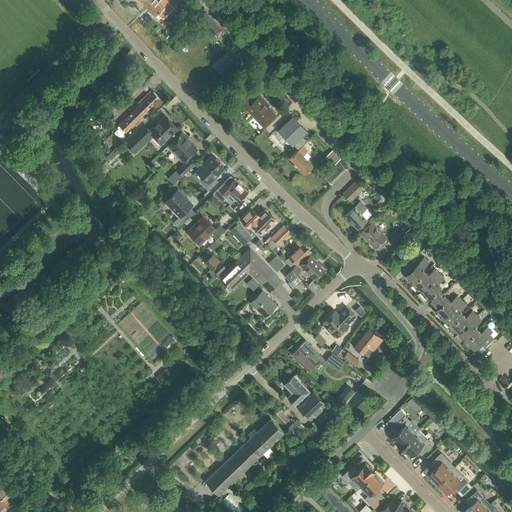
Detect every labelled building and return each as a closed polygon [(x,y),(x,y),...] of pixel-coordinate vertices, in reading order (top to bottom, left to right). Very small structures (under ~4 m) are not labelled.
[(160,0),(159,2),(157,0),(140,0),(154,15),(157,12),(162,17),(173,7),(166,0),(160,0)] [(131,98),(141,88),(135,81),(124,91),(121,88),(106,101),(118,113),(132,99),(131,98)] [(144,111),(152,104),(156,107),(162,101),(151,91),(139,103),(140,104),(119,124),(125,131),(134,123),(142,116),(145,113),(144,111)] [(263,127),(275,115),(265,104),(266,102),(260,96),(254,101),(249,95),(239,105),(245,111),(247,109),(263,127)] [(172,136),(178,130),(165,115),(149,130),(143,123),(138,128),(124,141),(135,153),(154,135),(162,144),(166,141),(169,145),(175,140),(172,136)] [(308,131),(292,115),(278,129),(294,145),(308,131)] [(145,119),(142,116),(134,123),(138,128),(143,123),(142,122),(145,119)] [(197,149),(181,133),(178,130),(172,136),(175,140),(169,145),(168,146),(183,162),(197,149)] [(98,139),(110,151),(114,147),(103,135),(98,139)] [(105,156),(92,140),(84,146),(98,162),(105,156)] [(127,154),(119,146),(115,149),(123,158),(127,154)] [(312,166),(302,156),(308,151),(303,146),(290,157),(305,173),(312,166)] [(340,159),(332,150),(325,156),(334,165),(340,159)] [(119,164),(110,154),(106,158),(114,168),(119,164)] [(223,169),(213,158),(198,172),(209,183),(205,186),(210,191),(219,183),(214,178),(223,169)] [(183,175),(193,164),(189,159),(178,170),(183,175)] [(332,184),(346,170),(339,163),(325,176),(332,184)] [(188,181),(188,178),(186,175),(183,175),(180,177),(180,180),(182,183),(185,183),(188,181)] [(248,192),(234,178),(228,184),(225,181),(213,194),(221,201),(229,193),(237,201),(240,198),(241,199),(248,192)] [(349,200),(364,186),(357,179),(342,193),(349,200)] [(192,205),(177,190),(166,201),(180,215),(173,223),(177,228),(194,211),(190,207),(192,205)] [(207,200),(216,209),(221,204),(212,195),(207,200)] [(366,220),(361,213),(365,209),(359,202),(344,216),(357,229),(366,220)] [(260,233),(275,219),(265,209),(259,215),(250,206),(239,217),(249,228),(249,227),(248,226),(251,224),(260,233)] [(215,240),(226,230),(220,224),(215,229),(203,217),(187,232),(200,245),(210,235),(215,240)] [(386,238),(372,222),(360,233),(375,248),(386,238)] [(251,238),(238,224),(230,231),(243,245),(251,238)] [(397,242),(411,229),(406,224),(392,238),(397,242)] [(278,245),(291,232),(285,226),(267,244),(272,249),(277,244),(278,245)] [(260,238),(256,243),(262,248),(266,243),(260,238)] [(214,250),(219,244),(216,240),(210,246),(214,250)] [(305,258),(310,253),(299,241),(293,247),(295,250),(288,257),(284,261),(290,268),(294,264),(296,266),(299,263),(305,258)] [(274,253),(268,247),(263,252),(269,258),(274,253)] [(280,280),(250,249),(220,278),(230,288),(248,270),(268,291),(280,280)] [(220,261),(213,254),(212,254),(208,250),(201,258),(211,269),(220,261)] [(284,264),(275,254),(267,261),(276,271),(284,264)] [(323,272),(309,257),(307,259),(305,258),(299,263),(301,265),(299,266),(313,281),(323,272)] [(412,284),(425,271),(422,268),(428,262),(424,258),(405,276),(412,284)] [(301,271),(296,266),(291,271),(296,275),(301,271)] [(420,292),(439,274),(435,269),(429,275),(425,271),(412,284),(420,292)] [(301,282),(295,276),(296,276),(291,271),(285,276),(289,282),(288,284),(293,289),(301,282)] [(440,297),(436,292),(441,287),(437,284),(443,278),(439,274),(420,292),(428,300),(432,304),(440,297)] [(252,278),(249,281),(256,288),(259,285),(252,278)] [(275,306),(262,292),(251,302),(264,316),(275,306)] [(442,319),(461,301),(457,296),(451,302),(447,299),(444,301),(440,297),(432,304),(437,309),(434,311),(442,319)] [(450,327),(463,314),(459,311),(466,305),(461,301),(442,319),(450,327)] [(348,324),(356,316),(345,304),(337,312),(335,309),(322,322),(323,323),(322,324),(334,337),(335,336),(337,337),(349,325),(348,324)] [(360,306),(356,311),(360,315),(365,311),(360,306)] [(457,334),(477,316),(472,312),(466,318),(463,314),(450,327),(457,334)] [(465,343),(478,330),(474,326),(481,320),(477,316),(457,334),(465,343)] [(473,350),(480,343),(484,347),(493,338),(490,334),(492,332),(487,327),(481,333),(478,330),(465,343),(473,350)] [(373,351),(382,339),(368,328),(363,334),(365,336),(356,348),(364,354),(369,348),(373,351)] [(322,345),(326,341),(318,333),(314,337),(322,345)] [(321,356),(305,340),(292,354),(308,369),(321,356)] [(359,360),(347,351),(342,357),(354,366),(359,360)] [(362,374),(345,361),(332,352),(326,360),(339,370),(337,373),(354,386),(362,374)] [(311,420),(326,405),(314,393),(307,400),(304,396),(309,391),(294,376),(285,385),(291,391),(289,393),(291,396),(289,398),(296,404),(297,403),(300,405),(298,407),(311,420)] [(349,386),(338,399),(344,404),(355,391),(349,386)] [(335,403),(329,396),(327,398),(333,405),(335,403)] [(415,433),(414,432),(406,424),(410,421),(405,415),(391,429),(396,433),(391,438),(396,442),(400,447),(415,433)] [(263,453),(269,447),(284,433),(271,419),(257,433),(255,430),(249,435),(251,438),(200,488),(213,501),(263,453)] [(301,429),(304,426),(297,419),(288,427),(299,438),(304,432),(301,429)] [(421,454),(432,444),(427,438),(423,442),(415,433),(400,447),(405,452),(409,456),(417,449),(421,454)] [(194,451),(200,446),(196,442),(190,448),(194,451)] [(267,457),(273,451),(269,447),(263,453),(267,457)] [(437,484),(454,467),(441,453),(430,463),(435,468),(427,475),(437,484)] [(356,489),(374,472),(365,463),(358,470),(353,465),(343,475),(356,489)] [(457,491),(468,481),(454,467),(437,484),(446,494),(453,487),(457,491)] [(381,493),(376,488),(383,481),(374,472),(356,489),(356,490),(360,486),(368,495),(365,498),(370,504),(381,493)] [(5,498),(13,490),(0,475),(0,511),(3,511),(11,505),(5,498)] [(482,511),(487,508),(479,499),(482,495),(477,490),(466,500),(471,505),(463,511),(482,511)] [(241,511),(244,509),(230,494),(221,501),(231,511),(241,511)] [(263,504),(258,499),(255,503),(260,507),(263,504)] [(407,511),(410,509),(406,505),(401,500),(397,504),(392,500),(379,511),(407,511)]
